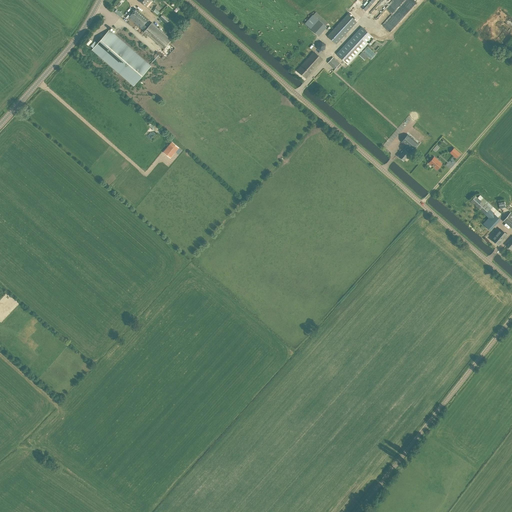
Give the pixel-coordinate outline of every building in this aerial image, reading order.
[(140,29),(148,20),(136,9),(128,18),(140,29)] [(336,44),(357,22),(348,14),(327,36),(336,44)] [(316,18),(312,15),(305,23),(319,36),(326,27),(318,20),(316,18)] [(164,49),(172,40),(152,23),(144,32),(164,49)] [(348,64),(373,38),(361,27),(337,54),(348,64)] [(133,87),(151,66),(110,30),(92,50),(133,87)] [(320,51),(325,50),(326,45),(322,42),(317,43),(317,48),(320,51)] [(306,78),(308,76),(322,60),(314,52),(298,70),(306,78)] [(364,60),(367,57),(362,52),(359,55),(364,60)] [(335,69),(340,64),(333,58),(328,63),(335,69)] [(404,161),(412,151),(418,144),(408,135),(402,142),(407,146),(401,153),(402,153),(399,156),(401,158),(401,159),(402,160),(403,160),(404,161)] [(170,158),(179,148),(172,142),(163,152),(170,158)] [(454,148),(450,152),(456,158),(460,153),(454,148)] [(437,170),(442,164),(434,157),(429,163),(437,170)] [(481,201),(476,196),(471,201),(489,218),(483,224),(490,231),(500,220),(498,218),(501,214),(483,198),(481,201)] [(499,245),(507,235),(500,229),(491,239),(499,245)]
